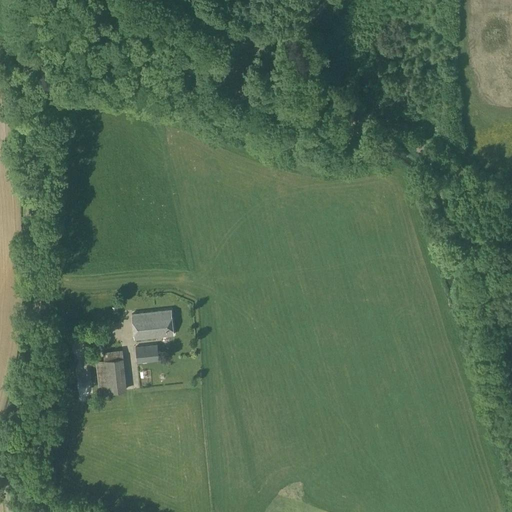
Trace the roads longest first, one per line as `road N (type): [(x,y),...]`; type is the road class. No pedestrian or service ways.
road 1 (unclassified): [(6,511),(8,448),(33,327),(33,0)]
road 2 (unclassified): [(442,163),(162,0)]
